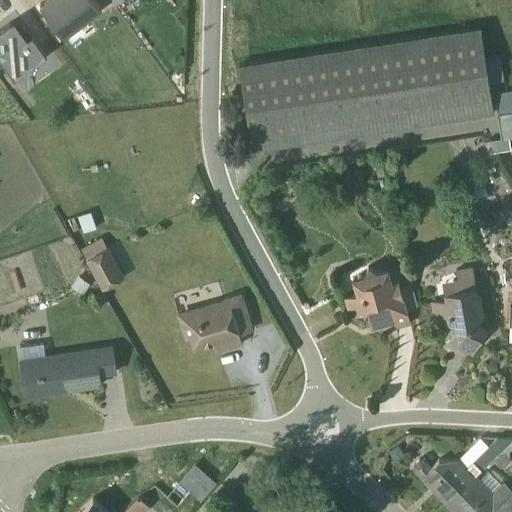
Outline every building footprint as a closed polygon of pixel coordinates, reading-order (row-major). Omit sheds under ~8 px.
[(100,9),(93,0),(37,0),(33,4),(58,38),(100,9)] [(153,0),(126,19),(154,59),(183,39),(169,19),(177,13),(167,0),(153,0)] [(9,22),(0,28),(0,59),(14,78),(45,54),(26,27),(17,33),(9,22)] [(246,125),(234,127),(237,141),(237,142),(248,140),(250,152),(251,152),(492,114),(487,83),(488,82),(500,81),(501,80),(497,56),(497,55),(483,57),(479,26),(238,64),(236,64),(246,125)] [(511,91),(494,95),(500,137),(511,134),(511,91)] [(488,152),(509,149),(507,136),(481,140),(488,152)] [(94,228),(89,212),(76,217),(82,232),(94,228)] [(101,238),(80,249),(85,258),(84,259),(101,289),(123,277),(107,247),(106,248),(101,238)] [(361,275),(350,278),(354,293),(342,297),(347,315),(361,312),(366,315),(370,328),(393,322),(395,328),(408,324),(395,280),(390,281),(386,268),(375,271),(367,266),(361,275)] [(471,266),(454,269),(455,278),(440,281),(443,298),(429,301),(429,302),(434,323),(445,321),(454,328),(448,337),(470,352),(485,331),(476,323),(482,313),(479,293),(475,293),(471,266)] [(77,276),(70,286),(81,294),(88,284),(77,276)] [(176,312),(183,336),(189,334),(193,347),(212,341),(214,351),(240,343),(237,333),(251,329),(241,293),(176,312)] [(19,347),(25,396),(99,385),(98,374),(114,372),(110,345),(44,355),(42,344),(19,347)] [(412,469),(445,503),(480,470),(471,462),(474,459),(483,467),(507,444),(507,442),(510,442),(511,439),(511,438),(495,438),(487,446),(478,437),(456,460),(438,459),(430,466),(422,459),(419,459),(412,465),(412,469)] [(511,447),(511,442),(507,442),(507,444),(494,457),(494,463),(499,467),(504,467),(508,462),(507,451),(511,448),(511,447)] [(168,490),(181,501),(199,482),(197,480),(204,473),(197,466),(190,474),(187,471),(168,490)] [(511,490),(502,481),(499,484),(487,471),(479,478),(475,475),(445,503),(454,511),(504,511),(511,505),(511,490)] [(142,511),(148,507),(137,495),(120,511),(142,511)]
